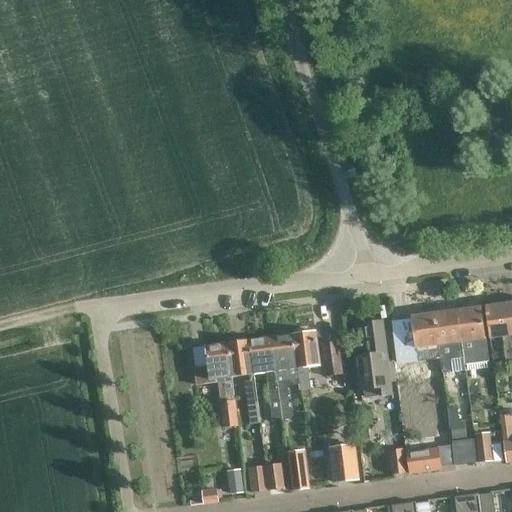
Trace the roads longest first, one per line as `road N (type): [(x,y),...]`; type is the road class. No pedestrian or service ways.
road 1 (residential): [(75,308),(369,275)]
road 2 (unclassified): [(369,275),(277,0)]
road 3 (residential): [(511,474),(254,511)]
road 4 (residential): [(511,254),(369,275)]
